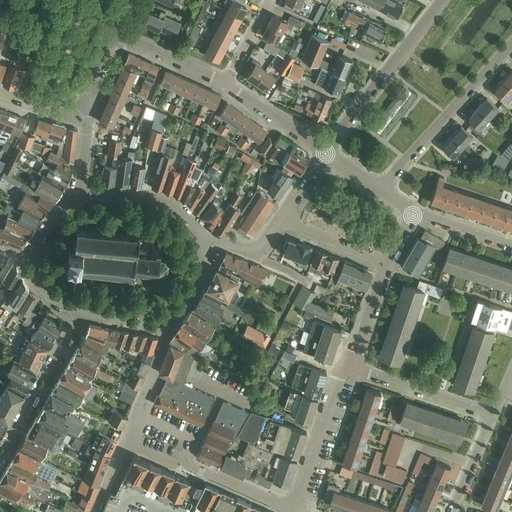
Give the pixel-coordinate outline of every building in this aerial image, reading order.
[(230,5),(227,12),(241,19),(246,8),(231,0),(225,0),(224,2),(230,5)] [(298,7),(301,0),(284,0),(284,1),(285,2),(283,7),(292,11),(295,6),(298,7)] [(359,0),(395,18),(402,6),(395,3),(397,0),(395,0),(359,0)] [(313,19),(312,21),(316,23),(325,6),(321,4),(315,14),(313,19)] [(159,30),(174,36),(180,23),(164,16),(166,13),(161,11),(158,17),(149,13),(143,24),(158,30),(159,30)] [(201,22),(204,13),(199,11),(196,20),(201,22)] [(379,42),(385,31),(349,11),(344,21),(355,27),(357,22),(366,26),(363,33),(379,42)] [(227,12),(222,22),(235,29),(241,19),(227,12)] [(273,15),(268,25),(281,33),(284,26),(290,29),(293,25),(298,28),(301,22),(290,16),(287,22),(273,15)] [(183,27),(189,30),(193,22),(187,19),(183,27)] [(222,22),(216,32),(230,39),(235,29),(222,22)] [(195,25),(191,34),(195,35),(198,36),(202,28),(195,25)] [(275,43),(281,33),(268,25),(262,36),(275,43)] [(216,32),(210,43),(224,50),(230,39),(216,32)] [(191,34),(187,44),(193,47),(198,36),(195,35),(191,34)] [(301,58),(321,67),(345,77),(352,60),(338,54),(334,64),(320,58),(328,41),(312,34),(301,58)] [(28,53),(26,59),(30,61),(27,70),(33,72),(42,44),(36,42),(32,54),(28,53)] [(275,55),(276,52),(277,52),(279,49),(266,42),(263,49),(275,55)] [(210,43),(205,54),(219,61),(224,50),(210,43)] [(7,51),(5,59),(10,60),(13,53),(15,45),(10,44),(8,51),(7,51)] [(295,57),(279,49),(277,52),(287,57),(279,69),(285,73),(295,57)] [(136,71),(146,76),(145,79),(146,80),(149,84),(151,85),(159,67),(128,53),(124,63),(125,63),(124,66),(136,71)] [(246,76),(256,84),(265,71),(259,67),(261,64),(253,58),(247,67),(250,70),(246,76)] [(9,64),(2,85),(13,88),(20,68),(9,64)] [(123,65),(118,76),(131,82),(136,71),(124,66),(123,65)] [(316,78),(315,83),(338,93),(345,77),(321,67),(316,78)] [(291,68),(287,77),(293,79),(297,81),(301,73),(296,71),(291,68)] [(511,69),(511,70),(502,80),(511,89),(511,69)] [(159,82),(171,87),(176,75),(165,70),(159,82)] [(265,71),(256,84),(266,90),(275,78),(265,71)] [(176,75),(171,87),(182,92),(187,80),(176,75)] [(118,76),(114,88),(127,94),(131,82),(118,76)] [(293,79),(285,76),(280,85),(289,89),(293,79)] [(145,79),(141,87),(149,90),(151,85),(149,84),(146,80),(145,79)] [(187,80),(182,92),(193,97),(198,85),(187,80)] [(511,89),(502,80),(493,91),(507,103),(511,99),(511,89)] [(198,85),(193,97),(204,102),(209,90),(198,85)] [(114,88),(109,99),(122,105),(127,94),(114,88)] [(274,100),(280,91),(276,88),(270,97),(274,100)] [(312,97),(310,103),(326,109),(331,99),(308,89),(306,94),(312,97)] [(209,90),(204,102),(215,107),(221,95),(209,90)] [(138,91),(136,95),(144,99),(146,96),(147,94),(140,91),(138,91)] [(155,105),(159,97),(153,95),(150,103),(155,105)] [(486,98),(477,108),(488,118),(497,108),(486,98)] [(109,99),(104,110),(117,116),(122,105),(109,99)] [(164,101),(161,107),(167,109),(170,103),(164,101)] [(218,114),(229,121),(237,109),(226,102),(218,114)] [(322,121),(326,109),(310,103),(307,102),(304,108),(307,109),(305,114),(322,121)] [(168,111),(173,113),(176,105),(171,103),(168,111)] [(300,111),(302,106),(294,103),(292,108),(300,111)] [(133,104),(131,109),(139,112),(141,107),(133,104)] [(145,145),(157,148),(161,135),(164,125),(167,114),(146,106),(142,115),(153,119),(151,127),(150,127),(145,145)] [(479,128),(488,118),(477,108),(468,119),(472,122),(468,126),(477,135),(481,130),(479,128)] [(0,132),(1,133),(9,113),(1,109),(0,111),(0,132)] [(237,109),(229,121),(239,127),(247,116),(237,109)] [(104,110),(99,122),(112,127),(118,129),(120,124),(114,121),(117,116),(104,110)] [(0,132),(0,140),(4,142),(7,136),(9,136),(17,116),(9,113),(1,133),(0,132)] [(190,120),(195,122),(198,115),(193,113),(190,120)] [(198,115),(195,122),(199,125),(203,117),(198,115)] [(7,136),(4,142),(5,142),(5,141),(5,140),(12,143),(16,133),(19,134),(25,119),(17,116),(9,136),(7,136)] [(247,116),(239,127),(249,134),(257,123),(247,116)] [(38,118),(35,130),(42,133),(41,138),(46,140),(53,123),(38,118)] [(53,123),(46,140),(59,145),(60,145),(62,139),(62,140),(66,128),(65,127),(53,123)] [(216,129),(216,130),(221,133),(225,126),(220,123),(216,129)] [(257,123),(249,134),(259,141),(267,130),(257,123)] [(122,131),(129,134),(133,125),(130,124),(129,127),(124,125),(122,131)] [(225,126),(221,133),(225,136),(229,129),(225,126)] [(461,126),(451,137),(462,146),(472,136),(461,126)] [(56,154),(73,163),(78,129),(76,129),(76,128),(72,127),(71,128),(66,128),(62,140),(62,139),(60,145),(59,145),(56,154)] [(22,133),(19,145),(25,147),(30,149),(34,137),(22,133)] [(100,184),(100,185),(114,185),(116,175),(116,174),(119,157),(121,141),(122,136),(118,135),(111,134),(110,137),(107,157),(113,157),(112,167),(104,165),(103,165),(100,184)] [(161,135),(157,148),(163,150),(165,145),(167,137),(161,135)] [(206,143),(212,146),(216,137),(209,135),(206,143)] [(216,137),(212,146),(221,149),(226,139),(217,136),(216,137)] [(236,143),(241,146),(245,140),(241,137),(236,143)] [(282,137),(277,145),(283,148),(287,141),(282,137)] [(453,157),(462,146),(451,137),(442,147),(453,157)] [(264,157),(275,142),(269,138),(258,153),(264,157)] [(245,140),(241,146),(245,149),(249,142),(245,140)] [(10,144),(5,141),(5,142),(4,142),(1,149),(6,152),(10,144)] [(187,155),(189,150),(191,143),(186,141),(182,153),(187,155)] [(280,147),(274,143),(267,154),(273,159),(277,152),(279,154),(283,148),(280,147)] [(39,144),(36,151),(42,153),(44,146),(39,144)] [(162,153),(158,164),(170,168),(173,158),(176,149),(171,147),(167,146),(165,145),(163,150),(162,153)] [(225,152),(232,156),(236,148),(228,145),(225,152)] [(15,147),(12,155),(18,159),(22,151),(15,147)] [(56,154),(50,150),(46,159),(46,160),(56,166),(53,171),(68,180),(72,168),(73,163),(56,154)] [(116,175),(114,185),(128,185),(130,165),(133,165),(134,159),(135,151),(128,151),(127,158),(119,157),(116,174),(116,175)] [(284,165),(293,171),(299,174),(307,161),(290,151),(283,164),(284,165)] [(239,157),(246,162),(250,156),(242,152),(239,157)] [(507,152),(503,158),(509,160),(511,154),(507,152)] [(503,170),(509,160),(503,158),(503,157),(499,154),(498,153),(492,164),(503,170)] [(12,155),(4,171),(11,175),(18,159),(12,155)] [(182,172),(174,194),(180,198),(190,175),(194,165),(196,161),(198,157),(195,156),(194,160),(187,157),(182,172)] [(261,163),(250,156),(246,162),(241,170),(249,174),(254,165),(258,168),(261,163)] [(133,165),(130,185),(141,186),(144,166),(140,165),(141,160),(134,159),(133,165)] [(463,167),(470,170),(473,171),(476,162),(466,159),(463,167)] [(199,177),(186,202),(187,202),(192,208),(211,183),(212,182),(215,177),(214,176),(218,168),(217,168),(219,164),(215,161),(212,165),(211,165),(207,172),(202,169),(199,177)] [(158,164),(151,187),(163,189),(173,194),(174,194),(182,172),(170,168),(158,164)] [(190,175),(180,198),(186,202),(199,177),(202,169),(203,169),(194,165),(190,175)] [(281,169),(274,179),(285,187),(292,177),(290,175),(293,171),(284,165),(281,169)] [(47,172),(45,176),(63,187),(68,180),(53,171),(49,169),(49,168),(47,172)] [(26,191),(23,195),(47,209),(53,201),(34,190),(11,175),(4,171),(1,176),(26,191)] [(36,186),(34,190),(53,201),(59,194),(63,187),(45,176),(44,177),(42,176),(38,182),(34,179),(31,183),(36,186)] [(511,228),(511,211),(441,188),(444,178),(439,176),(430,201),(511,228)] [(267,182),(264,187),(267,189),(267,190),(278,197),(285,187),(274,179),(270,184),(267,182)] [(211,183),(192,208),(193,209),(199,215),(218,189),(211,183)] [(240,226),(237,230),(248,237),(248,238),(249,237),(251,234),(253,235),(271,209),(273,211),(278,204),(275,202),(263,194),(260,191),(259,192),(256,190),(248,202),(241,213),(244,215),(237,225),(240,226)] [(219,191),(201,216),(205,219),(205,220),(212,225),(224,209),(218,205),(222,200),(219,198),(223,193),(219,191)] [(229,203),(213,227),(224,234),(240,209),(234,206),(241,196),(236,193),(229,203)] [(7,215),(34,226),(40,217),(47,209),(23,195),(17,205),(22,208),(20,213),(12,209),(13,207),(7,204),(6,205),(4,210),(8,212),(7,215)] [(0,240),(20,247),(34,226),(7,215),(8,212),(4,210),(0,207),(0,240)] [(81,263),(74,262),(73,269),(71,269),(70,270),(73,270),(72,273),(74,273),(74,270),(85,271),(85,274),(87,274),(87,273),(88,273),(87,279),(96,280),(96,274),(97,274),(97,275),(99,275),(99,273),(109,274),(109,276),(110,277),(111,274),(121,275),(120,278),(122,278),(122,276),(133,277),(133,279),(134,280),(135,277),(137,278),(137,276),(135,276),(135,272),(142,273),(142,275),(143,275),(144,273),(150,273),(150,276),(151,276),(151,274),(157,274),(157,276),(159,277),(159,274),(163,273),(164,275),(165,274),(164,273),(167,270),(168,271),(169,270),(167,269),(167,264),(170,264),(169,263),(167,263),(165,260),(167,258),(166,257),(164,259),(160,257),(162,246),(163,246),(163,244),(160,246),(154,245),(153,243),(151,244),(152,246),(152,251),(138,249),(139,238),(141,239),(141,237),(139,237),(139,235),(138,235),(137,237),(127,236),(127,233),(125,233),(125,235),(115,234),(115,232),(113,232),(113,234),(103,233),(103,231),(101,231),(101,233),(90,231),(91,229),(89,229),(89,231),(78,230),(79,228),(77,228),(77,230),(75,230),(74,231),(77,231),(75,242),(73,242),(73,243),(75,243),(75,249),(83,250),(81,263)] [(417,238),(415,240),(431,250),(434,246),(439,249),(444,241),(424,230),(419,239),(417,238)] [(287,240),(282,254),(298,261),(297,265),(302,267),(307,269),(312,257),(307,255),(310,246),(297,241),(296,243),(287,240)] [(415,240),(408,252),(424,262),(431,250),(415,240)] [(71,251),(70,256),(70,259),(68,261),(69,262),(70,261),(74,262),(81,263),(83,250),(75,249),(71,248),(70,247),(69,248),(71,251)] [(315,250),(307,270),(330,279),(338,258),(339,257),(316,248),(315,250)] [(511,270),(449,249),(443,267),(511,290),(511,270)] [(260,284),(267,269),(240,258),(226,252),(218,266),(229,272),(231,269),(242,274),(241,276),(260,284)] [(408,252),(401,264),(417,274),(424,262),(408,252)] [(338,258),(330,279),(330,280),(363,294),(372,272),(356,266),(356,264),(345,259),(344,260),(338,258)] [(7,286),(4,292),(9,295),(14,288),(16,289),(21,280),(19,279),(21,276),(13,263),(1,282),(7,286)] [(217,269),(207,288),(233,302),(237,294),(232,291),(239,277),(232,273),(230,276),(217,269)] [(0,297),(0,304),(4,307),(3,309),(0,313),(0,322),(6,326),(18,305),(29,288),(22,278),(21,276),(19,279),(21,280),(16,289),(14,288),(9,295),(4,292),(0,289),(0,297)] [(381,351),(379,357),(400,364),(402,358),(401,357),(424,292),(430,294),(439,297),(442,289),(420,281),(419,282),(421,283),(419,290),(406,285),(383,351),(381,351)] [(293,302),(305,309),(303,314),(312,317),(314,313),(330,319),(334,310),(318,304),(310,302),(315,293),(302,286),(293,302)] [(199,297),(216,307),(222,297),(205,288),(199,297)] [(18,310),(27,315),(30,310),(36,301),(30,291),(18,310)] [(216,307),(199,297),(193,307),(215,322),(222,311),(216,307)] [(225,306),(243,316),(246,311),(228,301),(225,306)] [(453,383),(453,385),(474,392),(476,385),(475,385),(493,335),(494,333),(492,332),(494,327),(511,333),(511,312),(480,302),(473,320),(479,323),(477,327),(476,327),(457,379),(455,378),(453,383)] [(27,315),(24,320),(29,322),(32,324),(35,321),(35,320),(34,320),(37,314),(35,313),(30,310),(27,315)] [(180,323),(204,339),(205,340),(214,326),(190,310),(180,323)] [(32,324),(54,337),(61,326),(45,316),(40,324),(35,321),(32,324)] [(36,331),(31,339),(47,348),(54,337),(32,324),(29,322),(24,320),(22,323),(36,331)] [(283,321),(280,327),(286,329),(289,323),(283,321)] [(341,330),(313,321),(303,351),(331,360),(341,330)] [(171,336),(168,343),(170,343),(188,352),(194,355),(193,355),(196,350),(198,351),(200,352),(204,352),(207,351),(210,349),(212,347),(203,340),(204,339),(180,323),(171,336)] [(113,347),(114,345),(114,344),(104,338),(108,328),(90,324),(86,334),(106,344),(107,344),(113,347)] [(247,324),(241,335),(257,344),(263,333),(247,324)] [(104,338),(114,344),(119,330),(108,328),(104,338)] [(0,330),(0,337),(6,341),(9,335),(0,330)] [(119,330),(114,344),(114,345),(122,347),(128,332),(119,330)] [(128,332),(122,347),(132,349),(138,334),(128,332)] [(81,341),(101,352),(104,354),(106,349),(118,354),(120,350),(113,347),(107,344),(106,344),(86,334),(85,335),(81,341)] [(138,334),(132,349),(142,351),(147,335),(138,334)] [(23,335),(18,347),(23,350),(42,359),(47,348),(31,339),(29,338),(23,335)] [(142,351),(143,351),(151,353),(157,337),(147,335),(142,351)] [(234,336),(231,341),(237,345),(240,340),(234,336)] [(100,368),(103,364),(97,361),(97,360),(101,352),(81,341),(81,342),(74,353),(100,368)] [(170,343),(164,357),(188,369),(194,355),(188,352),(170,343)] [(287,345),(284,350),(291,354),(294,349),(287,345)] [(10,359),(13,361),(17,363),(18,361),(36,370),(42,359),(23,350),(20,357),(13,354),(10,359)] [(143,351),(140,359),(142,360),(150,364),(154,354),(151,353),(143,351)] [(108,373),(108,372),(100,368),(74,353),(74,355),(67,364),(90,378),(95,369),(97,370),(96,372),(108,379),(111,374),(108,373)] [(164,357),(158,371),(167,375),(178,381),(179,381),(183,383),(188,369),(164,357)] [(280,358),(276,366),(285,371),(290,364),(280,358)] [(142,360),(137,371),(145,376),(150,364),(142,360)] [(7,372),(12,374),(29,384),(31,380),(35,373),(17,363),(13,361),(7,372)] [(298,363),(295,374),(322,384),(326,372),(298,363)] [(281,379),(285,371),(276,366),(272,373),(281,379)] [(59,379),(84,393),(84,394),(86,392),(92,382),(66,367),(59,379)] [(134,370),(128,382),(138,388),(145,376),(137,371),(134,370)] [(6,384),(7,385),(24,394),(28,387),(29,384),(12,374),(6,384)] [(260,391),(268,377),(261,374),(253,387),(260,391)] [(291,385),(319,395),(322,384),(295,374),(291,385)] [(167,375),(161,389),(172,395),(178,381),(167,375)] [(52,391),(74,403),(77,405),(84,393),(59,379),(52,391)] [(267,380),(261,391),(270,396),(277,385),(267,380)] [(172,395),(165,408),(177,414),(190,386),(183,383),(179,381),(178,381),(172,395)] [(126,382),(122,389),(135,395),(136,392),(138,388),(128,382),(127,383),(126,382)] [(7,385),(0,396),(0,417),(7,422),(17,406),(24,394),(7,385)] [(190,386),(177,414),(189,419),(202,392),(190,386)] [(116,396),(131,404),(135,395),(122,389),(122,390),(120,389),(116,396)] [(158,393),(153,402),(153,403),(165,408),(172,395),(161,389),(158,394),(158,393)] [(367,389),(363,401),(377,406),(381,393),(367,389)] [(289,390),(286,401),(313,411),(317,399),(289,390)] [(52,391),(49,396),(71,409),(75,411),(77,405),(74,403),(52,391)] [(268,400),(270,396),(261,391),(259,394),(268,400)] [(202,392),(189,419),(201,425),(214,397),(202,392)] [(49,396),(37,416),(56,426),(67,432),(76,437),(84,421),(73,416),(75,411),(71,409),(49,396)] [(213,420),(207,432),(231,443),(249,412),(223,400),(214,420),(213,420)] [(291,416),(309,422),(313,411),(286,401),(284,407),(293,410),(291,416)] [(363,401),(359,414),(372,418),(377,406),(363,401)] [(459,443),(466,421),(460,419),(459,421),(406,404),(400,422),(453,440),(459,443)] [(109,421),(123,428),(128,417),(114,410),(109,421)] [(392,421),(395,412),(390,410),(387,420),(392,421)] [(250,411),(243,424),(260,430),(265,416),(250,411)] [(359,414),(355,426),(368,430),(372,418),(359,414)] [(34,421),(27,434),(53,449),(54,447),(58,448),(67,432),(56,426),(37,416),(36,418),(34,421)] [(281,423),(277,436),(302,444),(306,432),(281,423)] [(255,445),(260,430),(243,424),(236,436),(255,445)] [(355,426),(351,438),(364,443),(364,442),(368,443),(370,438),(366,437),(368,430),(355,426)] [(383,427),(381,434),(387,436),(389,429),(383,427)] [(114,430),(110,438),(117,440),(120,433),(114,430)] [(99,432),(92,445),(110,454),(117,440),(110,438),(99,432)] [(229,446),(231,443),(207,432),(196,456),(218,466),(227,445),(229,446)] [(392,433),(390,439),(403,443),(405,437),(392,433)] [(27,434),(19,448),(40,459),(47,448),(52,451),(53,449),(45,444),(27,434)] [(385,444),(387,436),(381,434),(379,442),(385,444)] [(273,448),(298,456),(302,444),(277,436),(273,448)] [(351,438),(346,450),(360,455),(364,443),(351,438)] [(390,439),(388,445),(401,449),(403,443),(390,439)] [(261,462),(292,473),(296,460),(265,450),(247,442),(242,454),(261,462)] [(89,444),(84,451),(93,456),(88,467),(96,470),(103,473),(110,455),(110,454),(92,445),(89,444)] [(388,445),(386,450),(399,455),(401,449),(388,445)] [(511,449),(505,447),(500,459),(511,463),(511,449)] [(12,459),(37,471),(50,477),(54,471),(56,467),(40,459),(19,448),(12,459)] [(358,462),(360,455),(346,450),(342,463),(360,469),(362,463),(358,462)] [(376,450),(373,459),(379,461),(382,452),(376,450)] [(386,450),(384,456),(396,461),(399,455),(386,450)] [(236,458),(236,459),(241,462),(247,464),(252,466),(258,469),(263,471),(261,475),(267,477),(273,479),(288,485),(292,473),(261,462),(242,454),(242,455),(238,453),(236,458)] [(420,453),(415,466),(420,469),(423,461),(428,463),(430,457),(420,453)] [(226,468),(231,470),(237,473),(242,475),(247,464),(241,462),(236,459),(236,458),(231,456),(225,454),(220,465),(226,468)] [(134,456),(124,479),(180,502),(186,488),(190,479),(134,456)] [(382,462),(387,464),(394,466),(396,461),(384,456),(382,462)] [(48,488),(50,483),(43,480),(42,479),(34,476),(37,471),(12,459),(6,470),(41,485),(48,488)] [(374,475),(379,461),(373,459),(368,473),(374,475)] [(511,463),(500,459),(496,470),(510,476),(511,471),(511,463)] [(437,461),(432,474),(445,479),(450,467),(437,461)] [(247,464),(242,475),(247,478),(252,466),(247,464)] [(387,464),(382,476),(396,481),(401,468),(394,466),(387,464)] [(252,466),(247,478),(253,480),(258,469),(252,466)] [(87,481),(90,483),(98,485),(103,473),(96,470),(88,467),(83,479),(87,481)] [(339,474),(346,476),(348,469),(341,467),(339,474)] [(401,468),(396,481),(402,483),(407,471),(401,468)] [(258,469),(253,480),(258,483),(263,471),(258,469)] [(348,469),(346,476),(350,477),(351,476),(359,478),(360,473),(348,469)] [(0,480),(27,494),(29,495),(45,501),(49,489),(48,488),(41,485),(6,470),(0,480)] [(496,470),(491,481),(505,488),(510,476),(496,470)] [(360,473),(359,478),(371,483),(372,477),(370,477),(360,473)] [(432,474),(427,486),(440,491),(445,479),(432,474)] [(261,475),(258,483),(264,485),(267,477),(261,475)] [(267,477),(264,485),(269,488),(273,479),(267,477)] [(372,477),(371,483),(383,487),(385,481),(372,477)] [(191,511),(200,495),(197,493),(197,492),(197,491),(197,490),(197,489),(196,488),(195,488),(194,487),(193,487),(192,487),(191,487),(190,488),(189,489),(189,490),(186,488),(180,502),(124,479),(116,496),(111,493),(102,511),(191,511)] [(0,480),(0,494),(15,503),(19,497),(31,503),(34,497),(29,495),(27,494),(0,480)] [(408,480),(404,490),(409,493),(414,483),(408,480)] [(87,481),(83,493),(85,494),(93,497),(98,485),(90,483),(87,481)] [(491,481),(486,493),(500,499),(505,488),(491,481)] [(210,511),(220,489),(205,482),(200,495),(191,511),(210,511)] [(329,504),(335,506),(340,492),(338,492),(340,488),(328,484),(323,501),(329,503),(329,504)] [(419,493),(417,496),(422,498),(434,503),(440,491),(427,486),(423,495),(419,493)] [(228,511),(235,496),(220,489),(210,511),(228,511)] [(340,492),(335,506),(348,510),(352,497),(340,492)] [(93,497),(85,494),(82,493),(78,504),(89,508),(93,497)] [(495,511),(500,499),(486,493),(481,505),(495,511)] [(246,511),(250,503),(235,496),(228,511),(246,511)] [(421,500),(416,510),(420,511),(430,511),(434,503),(422,498),(417,496),(416,498),(421,500)] [(352,497),(348,510),(353,511),(361,511),(365,501),(352,497)] [(61,511),(87,511),(89,509),(66,500),(62,510),(53,506),(52,508),(54,509),(60,511),(61,511)] [(365,501),(361,511),(375,511),(378,505),(365,501)] [(264,511),(265,510),(250,503),(246,511),(264,511)] [(399,503),(394,511),(400,511),(404,505),(399,503)]
